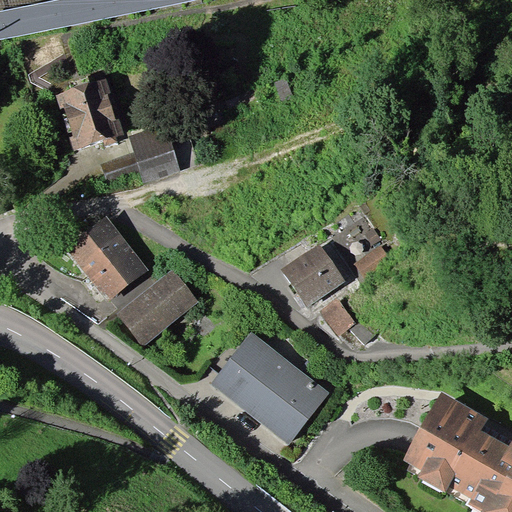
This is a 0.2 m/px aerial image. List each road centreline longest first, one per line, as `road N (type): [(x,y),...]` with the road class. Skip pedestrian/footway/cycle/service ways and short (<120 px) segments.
road 1 (residential): [(0,229),(107,203),(350,354),(511,348)]
road 2 (unclassified): [(0,267),(343,511)]
road 3 (tertiary): [(260,511),(109,391),(0,325)]
